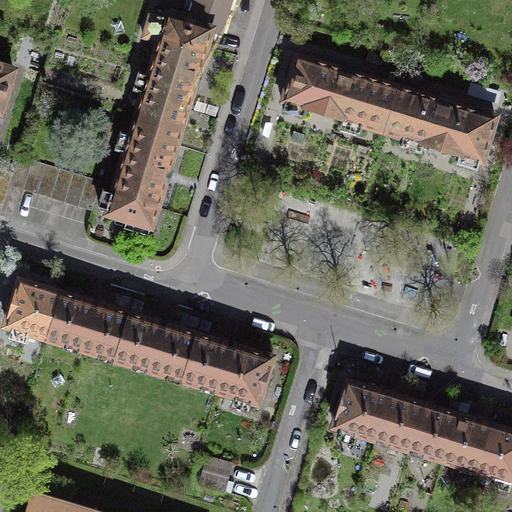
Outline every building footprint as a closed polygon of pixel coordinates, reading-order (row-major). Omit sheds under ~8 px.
[(144,92),(137,113),(182,127),(195,83),(196,83),(197,78),(199,74),(198,73),(211,32),(221,32),(231,0),(193,0),(193,2),(195,3),(189,21),(168,14),(167,18),(150,12),(143,37),(160,42),(149,75),(140,72),(135,89),(144,92)] [(383,130),(396,86),(352,72),(348,70),(343,69),(343,70),(297,56),(284,100),(286,100),(283,110),(303,116),(306,106),(342,117),(339,127),(360,133),(363,124),(383,130)] [(0,65),(0,111),(1,111),(14,70),(0,65)] [(441,100),(396,86),(383,130),(403,136),(400,146),(421,152),(424,142),(459,153),(456,163),(477,169),(480,160),(482,160),(495,116),(450,102),(446,100),(441,99),(441,100)] [(182,127),(137,113),(131,135),(121,132),(116,149),(126,151),(113,192),(104,189),(98,206),(108,209),(107,212),(127,218),(124,228),(148,235),(149,232),(146,230),(148,226),(151,226),(165,180),(166,181),(167,176),(169,172),(168,171),(182,127)] [(98,122),(91,143),(104,147),(111,126),(98,122)] [(10,185),(51,197),(92,210),(101,181),(19,156),(14,172),(10,185)] [(0,167),(0,205),(3,207),(10,185),(14,172),(0,167)] [(47,337),(61,292),(52,289),(20,279),(6,324),(12,326),(9,336),(25,341),(28,331),(47,337)] [(86,299),(61,292),(47,337),(81,348),(95,302),(86,299)] [(115,358),(129,312),(103,305),(95,302),(81,348),(115,358)] [(154,320),(129,312),(115,358),(149,368),(163,323),(154,320)] [(183,379),(197,333),(171,325),(163,323),(149,368),(183,379)] [(222,341),(197,333),(183,379),(217,389),(230,344),(222,341)] [(239,346),(230,344),(217,389),(235,395),(232,405),(248,409),(251,400),(258,402),(272,356),(239,346)] [(375,438),(389,392),(387,392),(387,391),(383,390),(379,388),(379,389),(348,380),(334,425),(340,427),(337,437),(353,442),(356,432),(375,438)] [(409,448),(423,403),(399,395),(395,393),(391,392),(391,393),(389,392),(375,438),(409,448)] [(443,459),(457,413),(433,406),(433,405),(429,404),(425,403),(423,403),(409,448),(443,459)] [(477,469),(491,424),(489,423),(489,422),(485,421),(481,420),(480,420),(457,413),(443,459),(477,469)] [(493,424),(491,424),(477,469),(496,475),(493,484),(508,489),(511,480),(511,429),(501,427),(501,426),(497,425),(493,423),(493,424)] [(207,456),(199,484),(224,491),(228,477),(232,463),(207,456)] [(94,511),(85,509),(86,507),(79,505),(72,503),(71,505),(33,493),(27,511),(94,511)]
